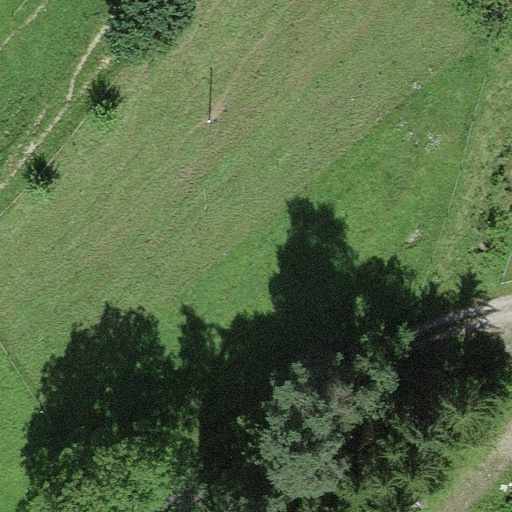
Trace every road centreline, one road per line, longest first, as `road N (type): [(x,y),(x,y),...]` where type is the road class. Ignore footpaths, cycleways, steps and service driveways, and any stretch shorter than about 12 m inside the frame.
road 1 (track): [(154,511),(442,347),(511,327)]
road 2 (track): [(442,347),(467,212),(511,75)]
